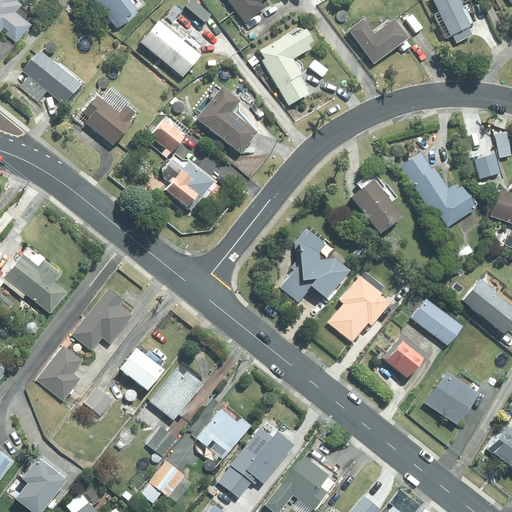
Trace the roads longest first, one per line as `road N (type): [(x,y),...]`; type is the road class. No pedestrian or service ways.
road 1 (residential): [(511,102),(476,91),(424,94),(368,110),(334,131),(270,197),(196,289)]
road 2 (secondary): [(477,511),(196,289)]
road 3 (secondary): [(196,289),(58,179),(0,153)]
road 4 (unknown): [(368,110),(353,66),(303,0)]
